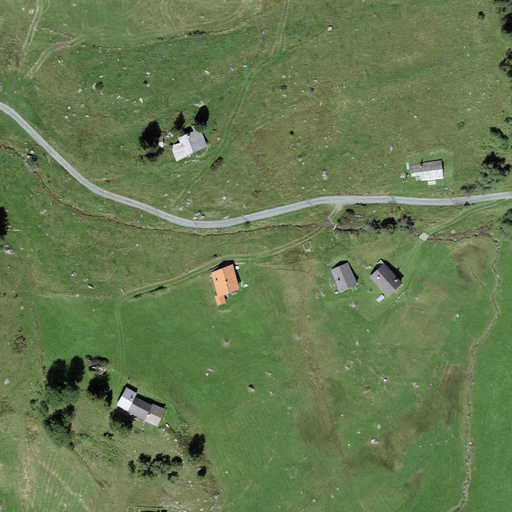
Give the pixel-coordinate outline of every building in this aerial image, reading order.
[(179,142),(170,145),(172,150),(176,159),(207,146),(200,128),(177,137),(179,142)] [(162,145),(161,137),(153,138),(154,146),(162,145)] [(441,160),(410,166),(411,177),(420,175),(421,181),(432,179),(443,178),(441,160)] [(339,265),(331,269),(340,291),(357,283),(347,262),(339,265)] [(378,270),(371,277),(387,295),(402,282),(385,263),(378,270)] [(218,270),(211,273),(217,295),(215,296),(217,305),(227,302),(224,294),(239,289),(232,264),(227,266),(218,270)] [(131,390),(126,387),(117,404),(156,425),(165,409),(157,405),(152,402),(151,405),(135,397),(137,393),(131,390)]
